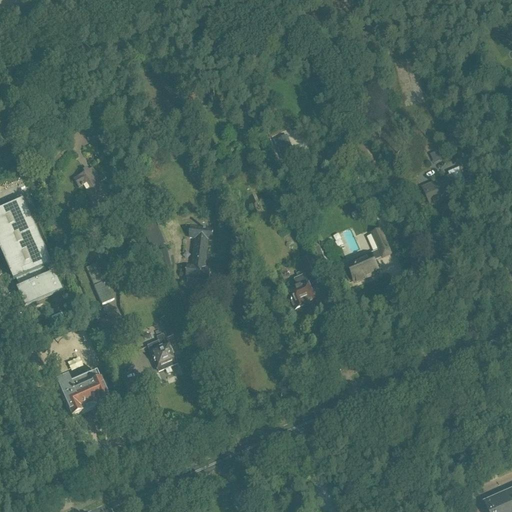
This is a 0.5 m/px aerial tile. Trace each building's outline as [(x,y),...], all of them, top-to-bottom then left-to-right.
[(96,124),(90,126),(84,129),(91,146),(103,141),(96,124)] [(464,146),(457,129),(447,133),(454,150),(464,146)] [(285,137),(276,141),(281,153),(290,149),(285,137)] [(82,188),(83,187),(88,195),(87,196),(93,205),(108,196),(101,184),(106,181),(103,176),(98,179),(92,170),(87,173),(85,169),(82,171),(84,174),(73,181),(79,190),(81,188),(82,188)] [(465,185),(458,170),(448,174),(450,178),(423,189),(430,205),(444,199),(445,201),(458,196),(455,189),(465,185)] [(50,267),(21,202),(0,210),(0,256),(11,283),(15,282),(18,290),(15,291),(23,311),(61,294),(53,275),(49,277),(45,268),(50,267)] [(207,242),(211,243),(212,232),(207,232),(207,230),(204,230),(204,231),(190,229),(189,240),(195,241),(192,268),(187,268),(186,279),(207,282),(208,270),(204,270),(207,242)] [(371,257),(348,268),(351,274),(348,276),(347,278),(349,282),(352,283),(354,282),(355,283),(357,283),(357,284),(365,280),(364,279),(378,273),(376,267),(379,265),(377,261),(383,259),(391,256),(381,232),(372,236),(379,251),(370,255),(371,257)] [(162,239),(149,245),(152,251),(164,246),(162,239)] [(307,275),(317,270),(311,256),(300,261),(307,275)] [(296,291),(296,292),(287,296),(294,312),(297,310),(298,313),(301,314),(304,313),(305,310),(304,307),(306,307),(305,305),(314,301),(305,283),(306,282),(304,276),(303,276),(302,273),(295,276),(297,279),(294,281),(298,290),(296,291)] [(104,283),(94,288),(94,289),(102,307),(113,302),(114,302),(106,283),(104,283)] [(108,316),(97,321),(98,324),(100,327),(111,322),(108,316)] [(166,320),(159,323),(167,339),(174,336),(166,320)] [(148,353),(157,373),(177,365),(168,344),(167,344),(165,339),(165,340),(163,335),(156,338),(158,343),(148,348),(149,352),(148,353)] [(108,404),(104,395),(95,375),(86,379),(85,377),(77,381),(78,382),(66,387),(64,382),(55,386),(71,421),(74,422),(79,420),(80,417),(98,409),(102,410),(107,408),(108,404)] [(448,461),(438,466),(439,468),(441,471),(450,467),(448,461)] [(511,511),(511,491),(483,505),(486,511),(511,511)]
